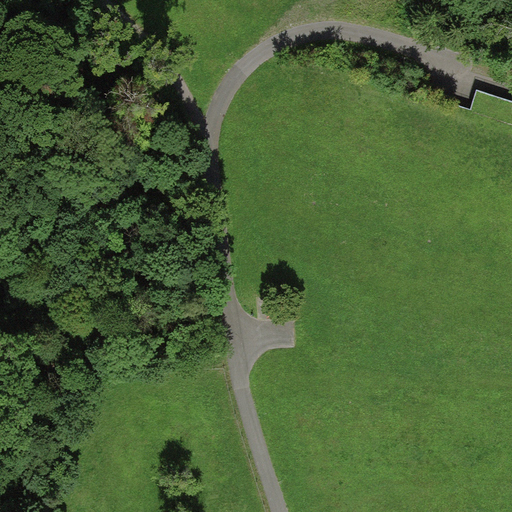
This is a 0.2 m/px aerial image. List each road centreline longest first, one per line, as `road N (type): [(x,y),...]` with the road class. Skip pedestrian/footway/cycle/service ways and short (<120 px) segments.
road 1 (track): [(207,134),(221,334),(280,511)]
road 2 (track): [(511,86),(350,30),(301,33),(222,87),(207,134)]
road 3 (track): [(100,0),(141,30),(207,134)]
